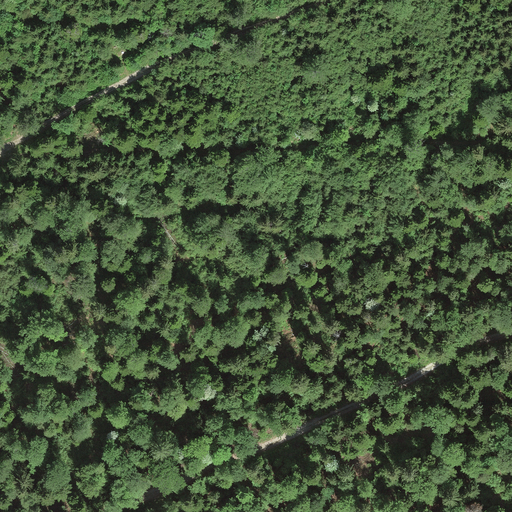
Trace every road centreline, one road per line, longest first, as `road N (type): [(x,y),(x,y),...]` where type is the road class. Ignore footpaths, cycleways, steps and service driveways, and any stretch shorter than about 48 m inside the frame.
road 1 (track): [(511,331),(465,344),(108,511)]
road 2 (track): [(328,0),(133,74),(0,145)]
